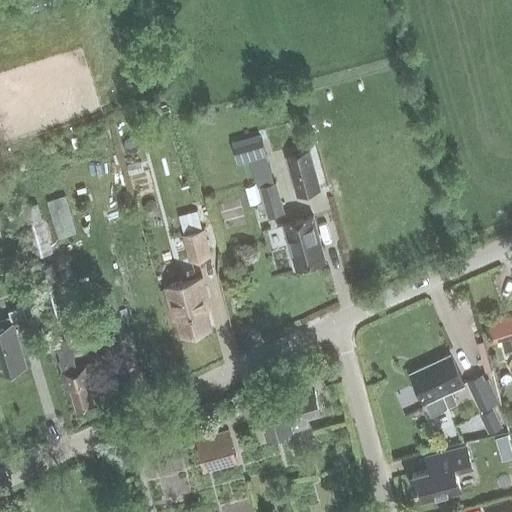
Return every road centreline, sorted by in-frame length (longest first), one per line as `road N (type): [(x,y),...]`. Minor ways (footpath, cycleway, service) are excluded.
road 1 (unclassified): [(0,478),(339,322)]
road 2 (residential): [(389,511),(339,322)]
road 3 (unclassified): [(339,322),(511,244)]
